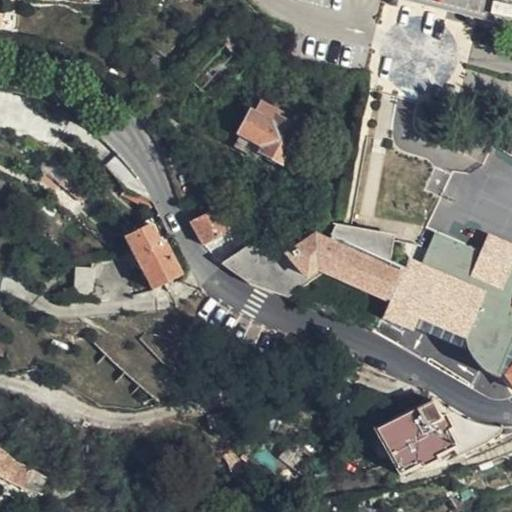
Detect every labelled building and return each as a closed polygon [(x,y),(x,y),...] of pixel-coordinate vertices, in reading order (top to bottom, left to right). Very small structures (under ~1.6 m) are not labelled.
[(218,41),(221,38),(212,30),(177,73),(208,105),(247,64),(241,54),(234,58),(218,41)] [(245,50),(233,30),(221,38),(218,41),(234,58),(241,54),(245,50)] [(151,85),(133,105),(146,119),(162,103),(168,109),(175,103),(151,85)] [(301,120),(256,98),(246,118),(243,116),(228,147),(246,156),(251,145),(259,148),(257,153),(278,164),(301,120)] [(146,119),(152,126),(168,109),(162,103),(146,119)] [(214,206),(188,222),(201,245),(227,231),(223,221),(225,220),(222,215),(220,216),(214,206)] [(270,224),(223,258),(239,271),(250,280),(291,291),(331,264),(387,287),(405,261),(392,250),(395,224),(335,214),(330,229),(313,222),(290,238),(270,224)] [(181,276),(164,242),(162,243),(150,222),(123,236),(148,287),(143,289),(145,294),(152,292),(181,276)] [(90,269),(75,270),(74,293),(65,293),(65,302),(88,303),(88,304),(132,305),(135,299),(126,259),(90,266),(90,269)] [(472,356),(497,366),(511,332),(511,290),(485,280),(426,260),(422,269),(405,261),(387,287),(380,307),(410,318),(414,310),(446,323),(449,317),(468,321),(464,338),(472,356)] [(511,391),(511,361),(501,375),(511,391)] [(488,438),(498,427),(466,416),(433,399),(426,402),(434,418),(436,417),(442,428),(440,429),(448,446),(445,447),(450,456),(478,444),(488,438)] [(389,472),(445,447),(448,446),(440,429),(442,428),(436,417),(434,418),(426,402),(366,431),(389,472)] [(15,468),(0,454),(0,484),(13,494),(34,499),(41,480),(26,474),(15,468)]
